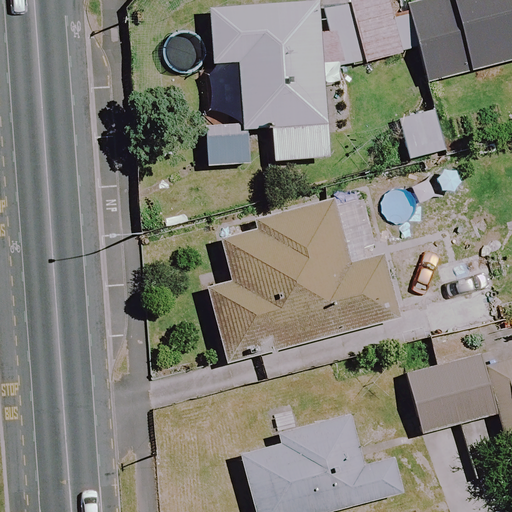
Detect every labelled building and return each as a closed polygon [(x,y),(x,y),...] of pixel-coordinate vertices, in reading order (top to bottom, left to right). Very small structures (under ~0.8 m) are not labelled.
[(203,73),(206,115),(244,136),(268,135),(270,165),(325,161),(318,67),(402,61),(398,0),(391,0),(206,12),(210,72),(203,73)] [(511,62),(511,0),(428,0),(407,6),(428,84),(511,62)] [(449,114),(401,118),(404,159),(453,154),(449,114)] [(345,269),(329,209),(218,239),(231,287),(206,293),(225,367),(397,320),(381,260),(345,269)] [(506,324),(492,264),(438,276),(445,306),(421,311),(428,342),(506,324)] [(511,437),(511,360),(480,368),(478,360),(404,379),(419,437),(497,417),(503,440),(511,437)] [(359,467),(348,421),(277,439),(279,448),(238,459),(252,511),(345,511),(398,498),(388,459),(359,467)]
